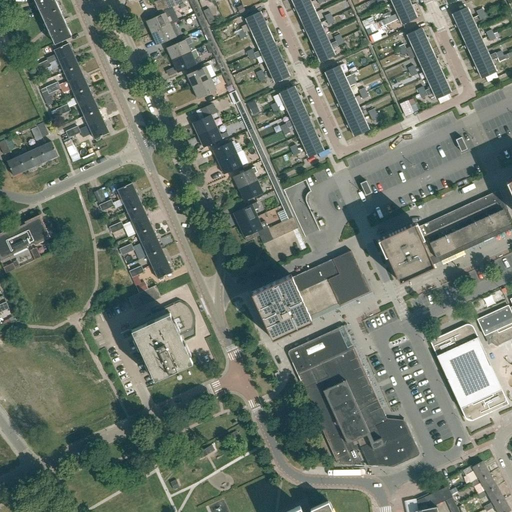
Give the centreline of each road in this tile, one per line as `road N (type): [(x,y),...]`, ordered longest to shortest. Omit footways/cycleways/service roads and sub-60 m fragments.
road 1 (residential): [(406,124),(338,150),(272,0)]
road 2 (unclassified): [(36,469),(242,375)]
road 3 (unclassified): [(379,491),(292,475),(242,375)]
road 4 (residential): [(406,124),(469,95),(427,0)]
road 5 (unclassified): [(215,298),(214,232),(173,136)]
road 6 (unclassified): [(143,149),(198,279),(215,298)]
road 7 (residential): [(0,194),(33,199),(143,149)]
road 8 (unclassified): [(82,11),(143,149)]
road 9 (unclassified): [(173,136),(109,0)]
